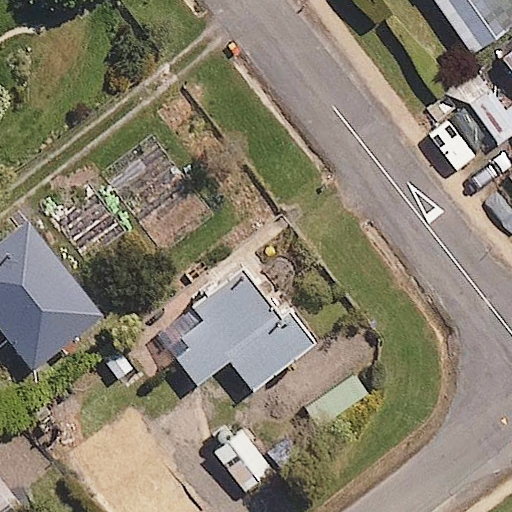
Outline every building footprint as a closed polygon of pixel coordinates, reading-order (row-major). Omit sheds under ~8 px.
[(511,19),(511,0),(435,0),(472,50),(511,19)] [(511,46),(501,54),(511,68),(511,46)] [(470,65),(446,83),(495,145),(511,132),(511,105),(506,110),(470,65)] [(99,311),(26,218),(0,238),(0,325),(31,365),(99,311)] [(308,340),(241,262),(194,303),(203,313),(166,344),(197,380),(227,355),(253,387),(308,340)] [(274,465),(244,428),(216,451),(245,488),(274,465)] [(43,447),(15,462),(31,491),(58,476),(43,447)]
